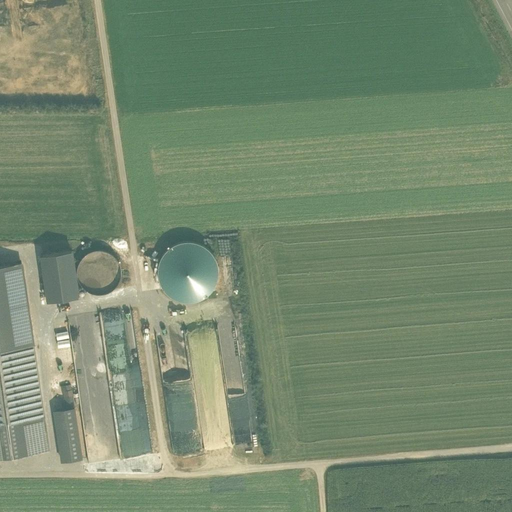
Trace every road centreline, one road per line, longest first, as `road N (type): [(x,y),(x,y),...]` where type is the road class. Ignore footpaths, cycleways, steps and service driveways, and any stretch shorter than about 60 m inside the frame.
road 1 (track): [(0,475),(165,476),(511,449)]
road 2 (unknown): [(97,0),(165,476)]
